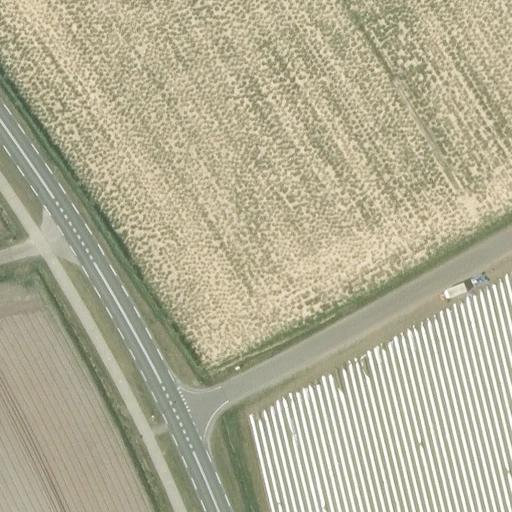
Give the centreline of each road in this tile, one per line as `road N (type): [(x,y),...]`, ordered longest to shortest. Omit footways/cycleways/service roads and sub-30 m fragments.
road 1 (unclassified): [(180,423),(511,240)]
road 2 (primary): [(180,423),(125,311),(75,233)]
road 3 (primary): [(75,233),(0,127)]
